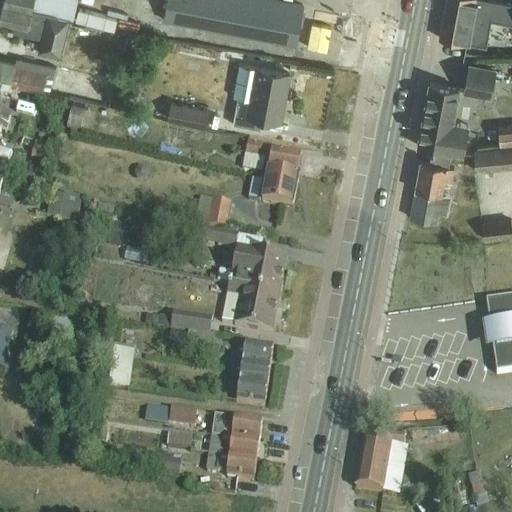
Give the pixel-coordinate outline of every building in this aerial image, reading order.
[(2,0),(2,2),(68,17),(68,18),(72,19),(76,0),(2,0)] [(302,5),(274,0),(166,0),(163,20),(294,45),(302,5)] [(445,0),(439,39),(468,44),(485,48),(491,20),(511,24),(511,4),(489,0),(445,0)] [(68,17),(2,2),(0,10),(0,22),(16,26),(15,31),(41,37),(38,52),(59,57),(64,37),(67,24),(68,18),(68,17)] [(42,92),(46,72),(14,65),(15,62),(0,58),(0,87),(8,90),(9,84),(42,92)] [(495,71),(468,65),(462,90),(490,95),(495,71)] [(255,67),(255,70),(237,66),(232,97),(237,98),(232,124),(260,130),(262,118),(280,121),(289,73),(255,67)] [(430,83),(418,146),(446,151),(446,149),(461,152),(464,136),(467,120),(452,117),(458,89),(430,83)] [(71,110),(67,130),(79,133),(84,113),(86,101),(74,99),(71,110)] [(206,126),(209,110),(169,103),(167,119),(206,126)] [(10,118),(0,115),(0,132),(6,134),(10,118)] [(511,143),(511,125),(498,127),(499,145),(511,143)] [(245,157),(243,171),(261,175),(264,160),(270,161),(268,171),(298,177),(302,158),(273,153),(274,148),(248,143),(245,157)] [(42,146),(36,144),(31,159),(47,163),(50,153),(40,151),(42,146)] [(181,146),(177,160),(188,162),(191,149),(181,146)] [(492,169),(511,166),(511,146),(474,151),(474,171),(484,170),(484,176),(492,175),(492,169)] [(449,199),(440,198),(441,194),(444,181),(451,182),(453,168),(448,167),(450,154),(432,151),(429,163),(420,162),(409,218),(436,222),(437,215),(447,217),(449,199)] [(298,177),(268,171),(268,172),(266,179),(263,178),(258,202),(262,203),(293,210),(299,178),(298,178),(298,177)] [(51,191),(46,217),(76,224),(82,198),(51,191)] [(200,199),(199,206),(197,217),(195,225),(226,231),(231,205),(200,199)] [(197,217),(199,206),(185,203),(184,212),(183,215),(197,217)] [(171,210),(169,218),(182,220),(183,215),(184,212),(171,210)] [(484,240),(511,236),(511,230),(510,220),(482,224),(484,240)] [(112,225),(108,245),(124,249),(129,229),(112,225)] [(236,250),(238,237),(213,232),(212,236),(194,233),(193,242),(236,250)] [(241,248),(264,249),(264,237),(241,236),(241,248)] [(231,276),(229,286),(279,296),(286,259),(249,251),(249,253),(236,250),(231,276)] [(119,278),(117,293),(128,294),(129,279),(119,278)] [(279,296),(229,286),(222,323),(234,325),(234,326),(272,334),(279,296)] [(117,293),(116,305),(126,306),(128,294),(117,293)] [(511,298),(486,302),(490,329),(494,329),(496,348),(492,349),(496,375),(511,373),(511,298)] [(144,319),(143,326),(171,329),(210,335),(212,320),(173,314),(172,320),(159,319),(158,321),(144,319)] [(0,369),(4,370),(11,336),(0,333),(0,369)] [(213,350),(215,337),(189,334),(187,346),(213,350)] [(240,384),(237,404),(265,407),(268,388),(270,369),(274,349),(245,345),(244,355),(243,365),(242,370),(240,384)] [(133,355),(113,352),(108,389),(127,392),(133,355)] [(169,425),(195,429),(197,414),(171,411),(169,425)] [(215,417),(212,438),(222,439),(222,438),(228,439),(259,443),(262,424),(234,420),(233,428),(224,426),(225,418),(215,417)] [(462,424),(414,424),(414,444),(462,444),(462,424)] [(364,437),(354,489),(383,494),(391,447),(404,448),(405,436),(387,435),(386,441),(364,437)] [(167,437),(166,450),(189,453),(190,440),(167,437)] [(212,438),(209,455),(219,457),(219,455),(229,456),(229,458),(257,462),(259,443),(228,439),(222,438),(222,439),(212,438)] [(219,457),(209,455),(206,473),(216,474),(217,473),(227,474),(226,478),(254,482),(257,462),(229,458),(229,456),(219,455),(219,457)] [(151,459),(149,472),(177,476),(178,463),(151,459)] [(477,494),(486,492),(482,474),(473,476),(477,494)]
